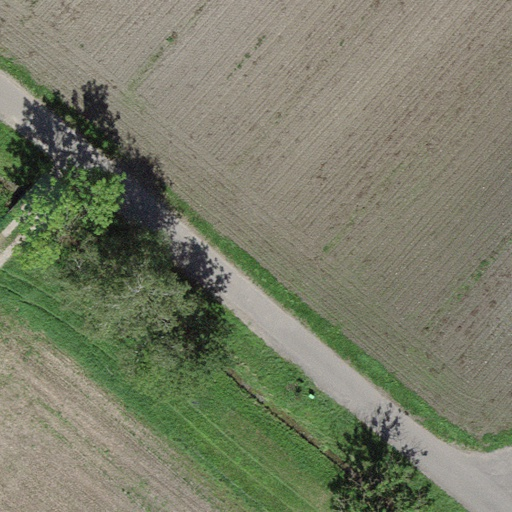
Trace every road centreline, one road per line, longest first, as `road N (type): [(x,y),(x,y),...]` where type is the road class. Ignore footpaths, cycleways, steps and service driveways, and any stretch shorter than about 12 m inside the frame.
road 1 (track): [(0,82),(511,511)]
road 2 (track): [(0,253),(89,158)]
